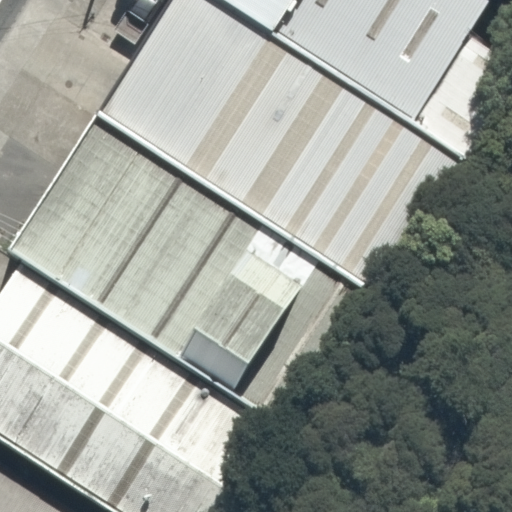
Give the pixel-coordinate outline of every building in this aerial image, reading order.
[(209,0),(169,0),(94,117),(370,297),(461,163),(209,0)] [(209,0),(461,163),(511,87),(511,64),(466,35),(489,0),(209,0)] [(25,265),(277,433),(370,297),(94,117),(5,252),(25,265)] [(25,265),(0,301),(0,441),(106,511),(224,511),(277,433),(25,265)] [(71,511),(0,466),(0,511),(71,511)]
